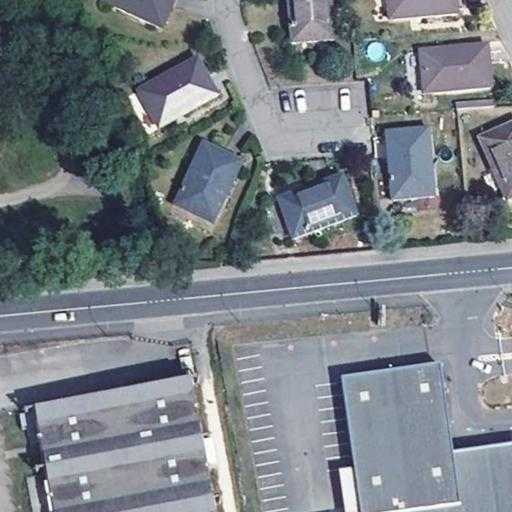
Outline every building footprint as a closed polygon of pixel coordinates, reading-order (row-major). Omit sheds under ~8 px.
[(188,0),(118,0),(114,10),(172,37),(190,1),(188,0)] [(292,0),(295,43),(336,41),(333,0),(292,0)] [(459,0),(394,0),(396,20),(461,17),(459,0)] [(490,52),(426,55),(430,96),(494,91),(490,52)] [(200,65),(142,96),(161,131),(180,121),(219,99),(200,65)] [(511,130),(487,142),(511,200),(511,130)] [(433,134),(393,137),(394,162),(397,203),(438,200),(433,134)] [(242,159),(204,146),(182,207),(221,220),(242,159)] [(343,180),(281,198),(293,237),(356,220),(343,180)] [(338,385),(355,511),(511,511),(511,450),(510,451),(449,460),(435,370),(338,385)] [(219,511),(199,393),(41,419),(56,511),(219,511)]
